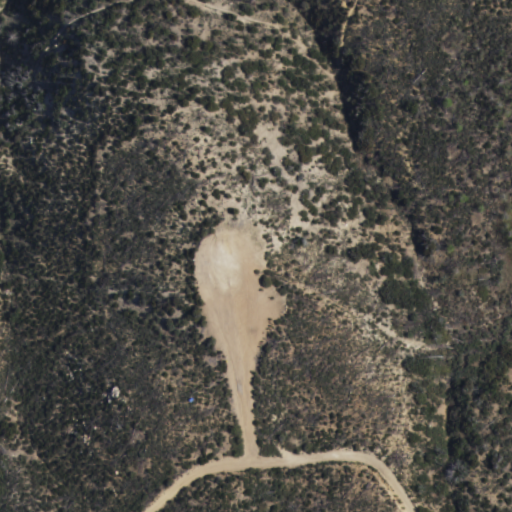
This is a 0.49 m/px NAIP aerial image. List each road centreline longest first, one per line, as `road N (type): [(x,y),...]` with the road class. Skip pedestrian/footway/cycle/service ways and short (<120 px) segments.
road 1 (track): [(420,511),(395,476),(343,453),(238,466),(159,511)]
road 2 (track): [(511,311),(409,344),(313,290),(275,278)]
road 3 (track): [(241,327),(256,464)]
